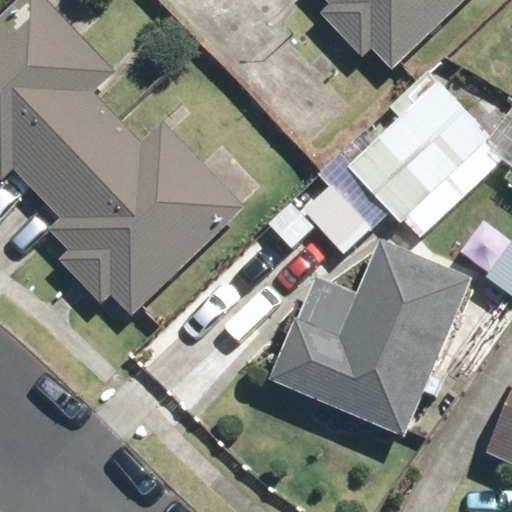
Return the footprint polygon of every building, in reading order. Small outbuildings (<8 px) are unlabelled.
[(63,0),(50,0),(0,44),(0,175),(130,323),(254,214),(63,0)] [(323,0),(400,76),(476,0),(323,0)] [(445,90),(352,171),(418,246),(511,165),(445,90)] [(347,413),(349,410),(420,439),(484,280),(394,244),(355,341),(308,320),(280,384),(347,413)] [(511,462),(511,415),(495,455),(511,462)]
